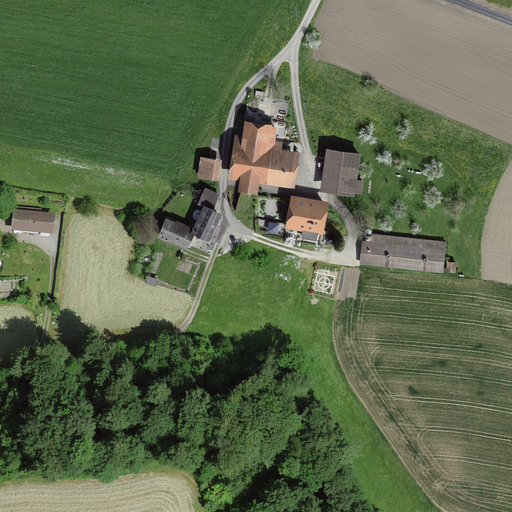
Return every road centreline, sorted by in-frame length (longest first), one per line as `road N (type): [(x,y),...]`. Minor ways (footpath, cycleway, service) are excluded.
road 1 (track): [(225,221),(182,335),(61,354),(42,347),(52,254)]
road 2 (residential): [(291,49),(243,92),(232,113),(221,176),(225,221),(280,246),(346,251)]
road 3 (residential): [(346,251),(352,236),(343,210),(309,184),(291,49)]
